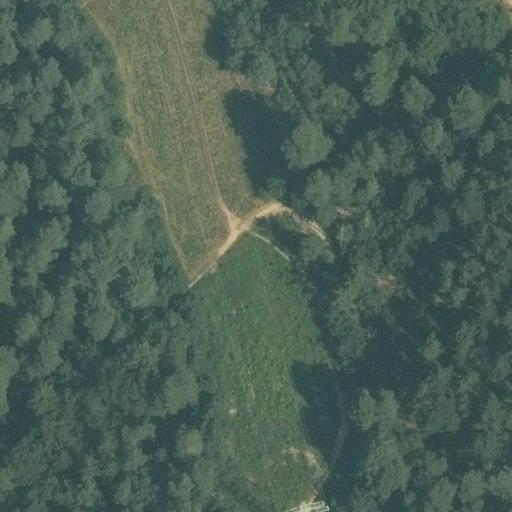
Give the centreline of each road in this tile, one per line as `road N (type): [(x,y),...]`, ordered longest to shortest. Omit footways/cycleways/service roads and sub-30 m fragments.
road 1 (track): [(0,510),(85,394),(289,204)]
road 2 (track): [(289,204),(443,88),(511,56)]
road 3 (track): [(289,204),(195,0)]
